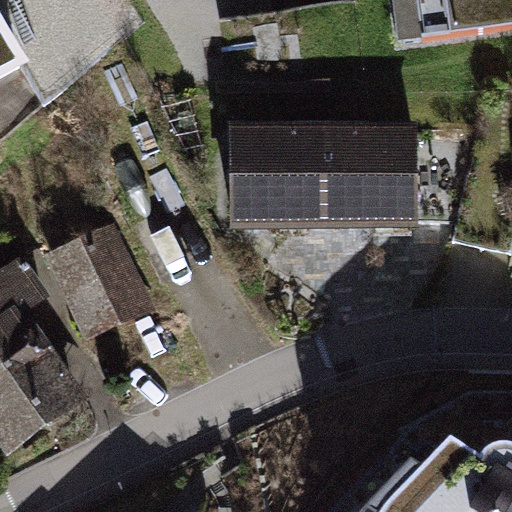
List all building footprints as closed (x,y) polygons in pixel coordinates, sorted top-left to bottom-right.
[(511,33),(511,0),(403,0),(410,47),(511,33)] [(0,79),(33,58),(0,5),(0,79)] [(412,144),(227,148),(229,256),(415,251),(412,144)] [(117,233),(46,265),(87,355),(158,323),(117,233)] [(0,466),(6,475),(90,417),(27,327),(55,307),(24,263),(0,279),(0,466)] [(511,511),(511,446),(499,442),(486,445),(473,454),(443,437),(379,503),(374,511),(511,511)]
